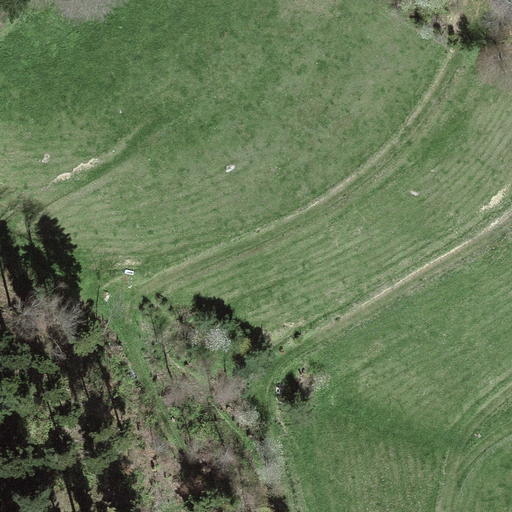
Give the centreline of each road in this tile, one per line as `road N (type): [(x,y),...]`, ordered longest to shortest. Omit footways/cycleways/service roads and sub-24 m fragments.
road 1 (track): [(219,511),(134,358),(127,309),(162,279),(303,216),(394,149),(451,68),(480,0)]
road 2 (track): [(291,511),(262,409),(270,369),(511,217)]
road 3 (track): [(451,495),(464,435),(511,391)]
